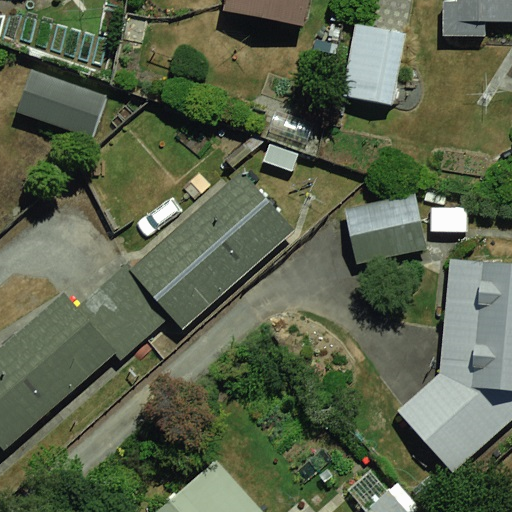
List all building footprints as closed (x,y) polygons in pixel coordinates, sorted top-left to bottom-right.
[(220,0),(219,7),(286,20),(290,0),(220,0)] [(398,114),(411,34),(358,25),(344,106),(398,114)] [(97,90),(6,67),(0,91),(0,123),(82,145),(97,90)] [(233,161),(118,265),(171,324),(286,220),(233,161)] [(400,186),(319,206),(332,260),(413,240),(400,186)] [(431,365),(389,406),(435,452),(497,390),(480,372),(491,255),(442,250),(431,365)] [(66,281),(0,338),(0,439),(116,338),(66,281)] [(250,511),(215,468),(160,511),(250,511)]
